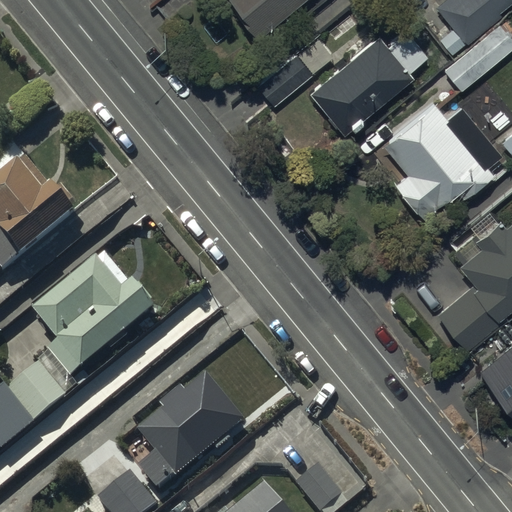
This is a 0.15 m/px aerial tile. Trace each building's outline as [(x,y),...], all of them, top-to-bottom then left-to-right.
[(291,0),(239,0),(243,5),(240,7),(258,28),(291,0)] [(437,0),(436,1),(453,21),(438,34),(452,49),(467,37),(469,39),(501,11),(498,8),(506,0),(437,0)] [(511,33),(498,17),(444,63),(460,82),(511,38),(511,33)] [(387,38),(377,26),(309,84),(330,109),(328,110),(343,128),(412,70),(408,65),(426,49),(404,23),(387,38)] [(312,68),(295,48),(256,78),(273,99),(312,68)] [(499,148),(460,99),(447,109),(433,91),(380,134),(406,166),(395,175),(423,209),(457,182),(462,188),(492,164),(487,158),(499,148)] [(511,125),(500,135),(511,148),(511,125)] [(46,184),(10,140),(0,148),(0,266),(1,268),(72,209),(68,205),(73,200),(61,186),(58,189),(50,181),(46,184)] [(511,212),(505,218),(498,209),(453,246),(461,255),(458,257),(475,276),(438,307),(469,343),(481,333),(483,335),(508,314),(502,307),(511,298),(511,212)] [(100,253),(32,309),(58,340),(47,349),(70,377),(108,347),(111,350),(127,337),(123,332),(155,306),(139,286),(136,289),(129,281),(126,284),(100,253)] [(511,340),(480,366),(511,404),(511,340)] [(0,447),(64,395),(37,362),(5,388),(3,385),(0,387),(0,447)] [(242,419),(203,374),(184,391),(179,385),(158,403),(162,408),(135,431),(153,451),(136,466),(159,493),(214,446),(217,449),(229,438),(225,433),(242,419)] [(319,464),(295,482),(318,511),(321,510),(322,511),(334,511),(347,503),(338,492),(342,489),(335,480),(332,482),(319,464)] [(145,511),(156,503),(129,471),(96,499),(107,511),(145,511)] [(286,511),(262,483),(226,511),(286,511)]
